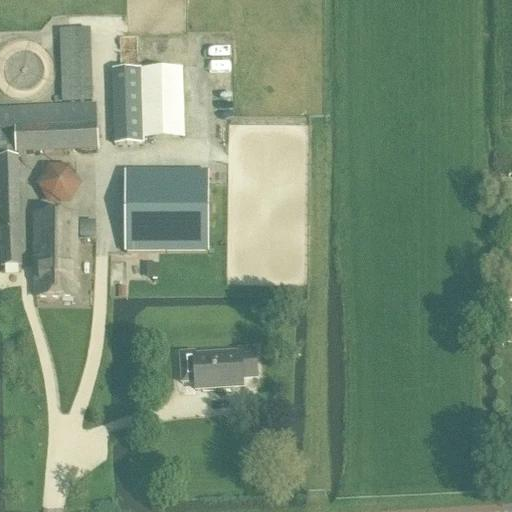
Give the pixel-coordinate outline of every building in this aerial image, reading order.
[(141,71),(111,71),(113,146),(143,145),(143,142),(142,71),(141,71)] [(0,110),(0,156),(18,156),(60,154),(98,152),(97,126),(96,107),(62,108),(40,109),(0,110)] [(0,212),(0,227),(2,268),(6,268),(6,270),(17,270),(17,268),(22,268),(20,234),(19,193),(19,176),(18,156),(0,156),(0,212)] [(81,188),(82,182),(81,177),(79,172),(76,167),(71,164),(66,162),(61,161),(55,161),(50,163),(46,166),(42,170),(39,174),(38,180),(38,185),(39,190),(42,195),(46,199),(50,202),(56,204),(61,204),(66,203),(71,201),(76,197),(79,193),(81,188)] [(124,253),(206,252),(205,170),(123,171),(124,253)] [(35,299),(75,298),(76,217),(35,217),(35,299)] [(243,380),(257,379),(255,350),(240,351),(240,355),(195,359),(194,354),(180,355),(182,385),(196,384),(196,392),(243,388),(243,380)]
